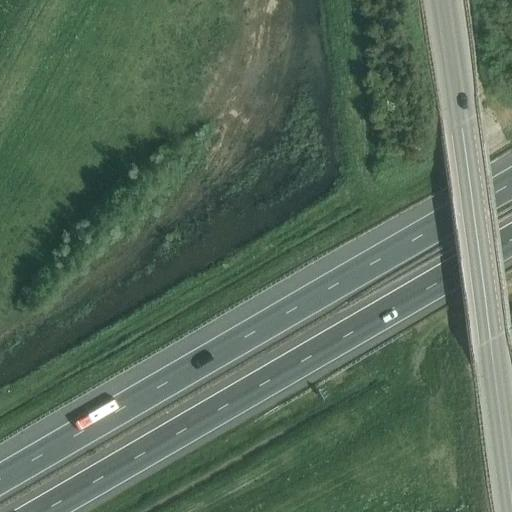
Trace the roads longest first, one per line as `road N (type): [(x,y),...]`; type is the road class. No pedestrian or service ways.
road 1 (motorway): [(511,183),(0,480)]
road 2 (motorway): [(44,511),(511,240)]
road 3 (tertiary): [(511,505),(442,0)]
road 4 (track): [(511,285),(429,338),(391,399),(190,511)]
road 5 (track): [(511,117),(421,173),(380,171),(364,150),(345,0)]
road 6 (track): [(369,511),(416,484),(433,457),(435,427),(418,355)]
